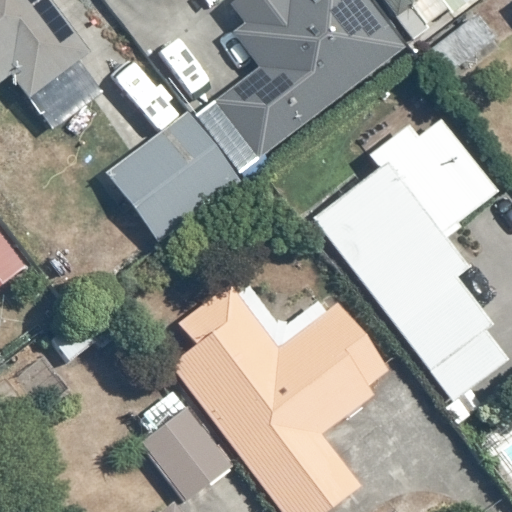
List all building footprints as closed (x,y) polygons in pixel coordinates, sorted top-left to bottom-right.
[(87,75),(104,63),(58,0),(0,0),(0,83),(10,76),(51,131),(101,95),(87,75)] [(366,0),(239,0),(219,15),(260,69),(214,103),(256,160),(403,50),(366,0)] [(382,0),(396,18),(419,0),(436,0),(446,12),(461,0),(382,0)] [(489,45),(469,18),(419,55),(439,82),(489,45)] [(237,179),(183,114),(105,178),(159,243),(237,179)] [(412,142),(393,117),(360,141),(379,166),(311,217),(451,403),(511,357),(511,352),(455,277),(468,268),(442,235),(497,194),(441,120),(412,142)] [(190,396),(239,460),(279,511),(327,511),(360,486),(319,434),(392,378),(336,305),(276,352),(225,285),(149,343),(190,396)] [(181,504),(239,460),(190,396),(133,438),(181,504)]
